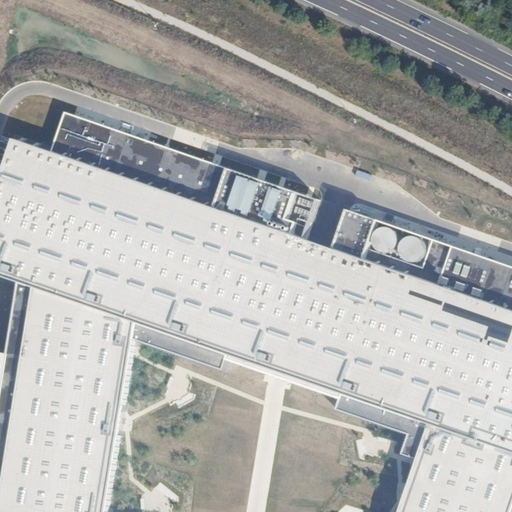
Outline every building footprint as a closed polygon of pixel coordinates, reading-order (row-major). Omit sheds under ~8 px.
[(68,115),(56,152),(311,239),(324,202),(68,115)] [(511,450),(511,306),(337,248),(311,239),(56,152),(22,141),(0,199),(0,275),(22,283),(138,323),(443,428),(511,450)] [(337,248),(511,306),(511,266),(349,211),(337,248)] [(103,511),(138,323),(22,283),(0,419),(0,511),(103,511)] [(511,511),(511,450),(443,428),(412,511),(511,511)]
